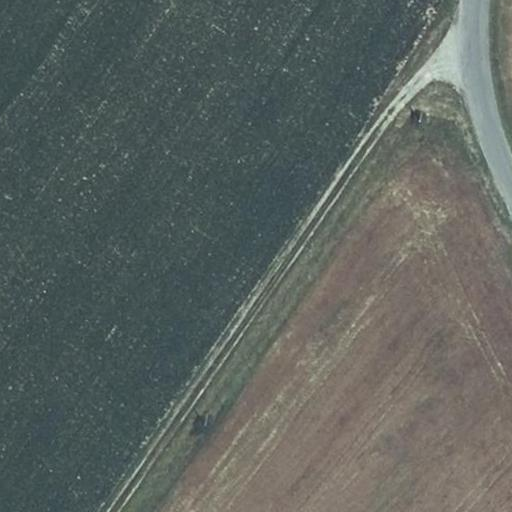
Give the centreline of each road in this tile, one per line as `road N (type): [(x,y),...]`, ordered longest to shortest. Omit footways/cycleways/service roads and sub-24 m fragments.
road 1 (track): [(115,511),(395,102),(430,67),(476,39)]
road 2 (tertiary): [(475,0),(480,83),(511,186)]
